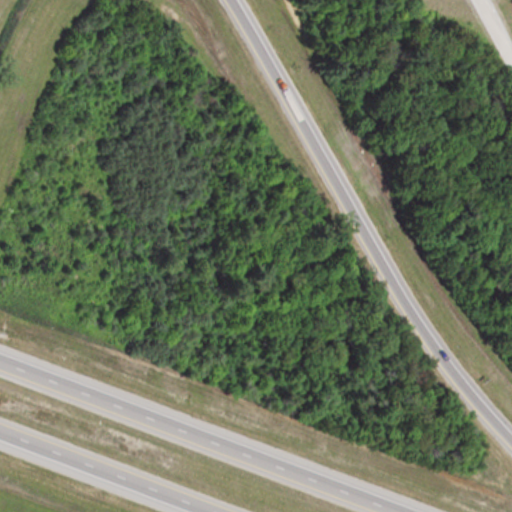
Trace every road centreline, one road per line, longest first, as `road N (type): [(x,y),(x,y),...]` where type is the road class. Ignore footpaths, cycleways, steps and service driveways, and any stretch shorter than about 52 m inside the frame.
road 1 (motorway): [(511,443),(422,335),(224,0)]
road 2 (motorway): [(398,511),(0,364)]
road 3 (motorway): [(0,433),(208,511)]
